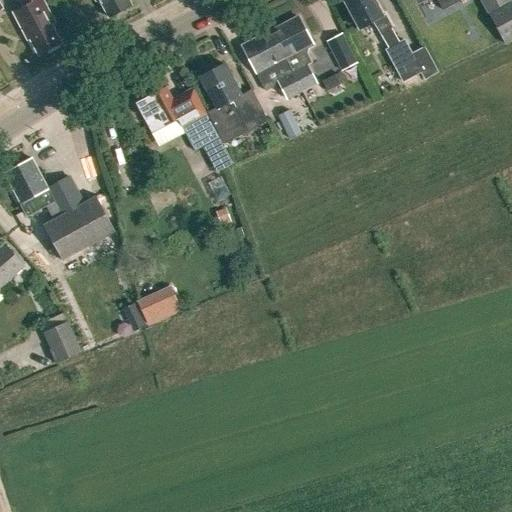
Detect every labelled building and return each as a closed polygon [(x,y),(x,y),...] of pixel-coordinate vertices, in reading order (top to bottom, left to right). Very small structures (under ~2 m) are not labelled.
[(25,30),(38,55),(61,43),(50,23),(54,21),(42,0),(19,0),(24,7),(13,12),(23,31),(25,30)] [(96,0),(99,0),(109,17),(131,5),(128,0),(95,0),(96,0)] [(373,0),(346,0),(344,1),(359,29),(373,21),(380,35),(390,29),(392,28),(385,15),(382,16),(373,0)] [(422,0),(436,0),(442,10),(460,0),(416,0),(418,2),(422,0)] [(488,13),(504,44),(511,39),(511,0),(480,0),(487,13),(488,13)] [(270,31),(301,91),(316,84),(306,64),(310,62),(306,54),(307,48),(313,45),(298,17),(270,31)] [(390,29),(380,35),(387,48),(385,49),(402,81),(421,73),(424,79),(437,72),(424,46),(412,53),(405,39),(397,43),(390,29)] [(279,84),(286,99),(301,91),(270,31),(242,46),(257,74),(265,91),(279,84)] [(323,43),(339,73),(355,64),(339,34),(323,43)] [(251,89),(240,95),(224,63),(199,77),(212,102),(204,106),(222,142),(267,119),(251,89)] [(177,118),(194,151),(219,138),(194,90),(173,101),(166,87),(162,89),(159,87),(154,90),(153,94),(136,103),(145,118),(158,111),(165,125),(177,118)] [(287,111),(275,117),(286,140),(298,135),(287,111)] [(62,260),(67,258),(78,279),(100,267),(88,246),(115,231),(96,196),(83,203),(69,177),(47,188),(32,158),(4,173),(27,216),(54,202),(61,215),(43,225),(62,260)] [(0,247),(0,285),(23,265),(4,244),(0,247)] [(137,301),(148,325),(180,311),(170,287),(137,301)] [(123,309),(127,318),(139,313),(135,303),(123,309)] [(53,347),(59,361),(81,351),(67,321),(43,332),(51,348),(53,347)]
